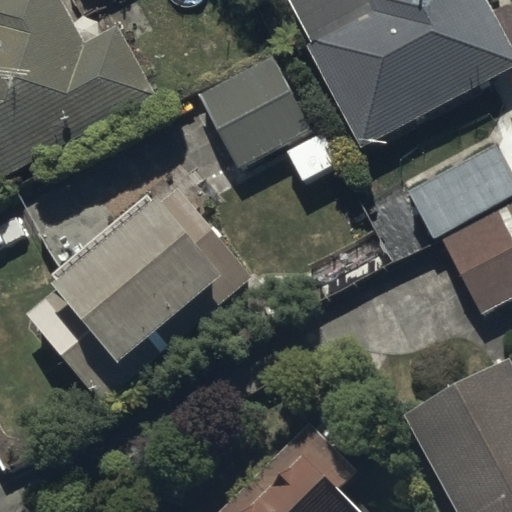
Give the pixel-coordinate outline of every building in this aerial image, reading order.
[(0,0),(0,189),(165,103),(125,27),(94,44),(70,0),(0,0)] [(314,49),(366,151),(511,75),(511,35),(493,0),(371,0),(379,15),(314,49)] [(279,58),(205,95),(243,171),(318,133),(279,58)] [(511,166),(501,147),(411,198),(438,248),(448,243),(489,317),(511,303),(511,166)] [(166,212),(155,199),(58,278),(66,288),(30,317),(107,411),(264,283),(208,214),(215,208),(197,187),(166,212)] [(511,511),(511,361),(408,419),(459,511),(511,511)] [(364,475),(316,424),(221,511),(372,511),(350,489),(364,475)]
